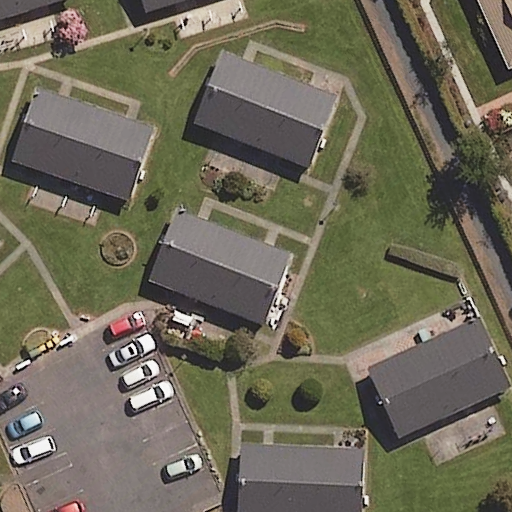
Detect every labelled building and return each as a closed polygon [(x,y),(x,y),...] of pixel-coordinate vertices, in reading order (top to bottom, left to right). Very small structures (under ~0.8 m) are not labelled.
[(0,0),(0,14),(52,0),(0,0)] [(172,0),(141,0),(144,8),(172,0)] [(511,0),(477,0),(507,64),(511,62),(511,0)] [(337,95),(219,48),(191,120),(310,166),(337,95)] [(147,124),(33,85),(9,157),(123,196),(147,124)] [(283,250),(174,206),(146,276),(255,320),(283,250)] [(507,384),(476,316),(366,366),(397,435),(507,384)] [(359,511),(362,445),(237,441),(234,511),(359,511)]
